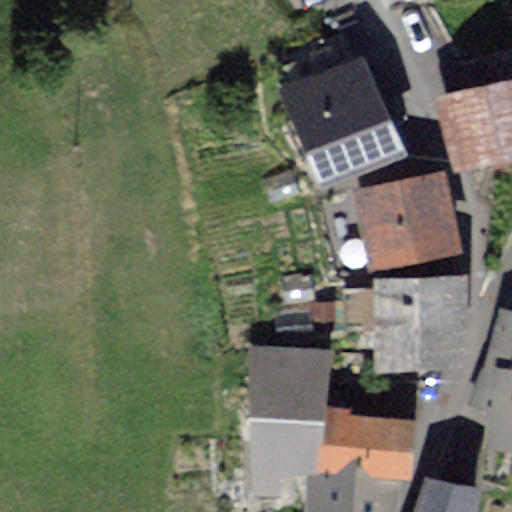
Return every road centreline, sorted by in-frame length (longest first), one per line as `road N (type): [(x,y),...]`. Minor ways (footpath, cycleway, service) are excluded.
road 1 (residential): [(495,296),(480,276),(382,0)]
road 2 (unclassified): [(406,511),(495,296)]
